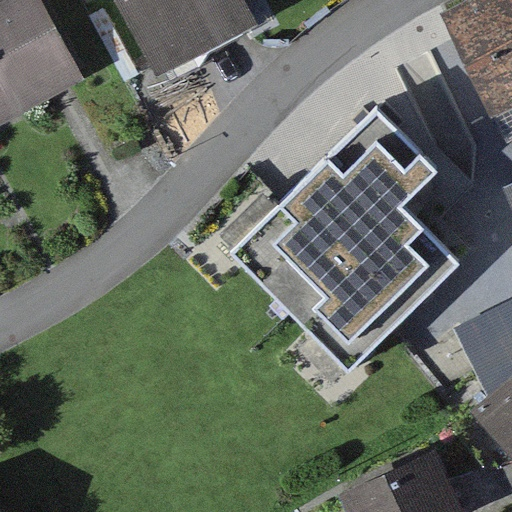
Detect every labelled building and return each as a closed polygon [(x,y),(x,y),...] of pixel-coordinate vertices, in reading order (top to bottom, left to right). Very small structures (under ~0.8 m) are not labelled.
[(118,0),(166,88),(255,41),(233,0),(118,0)] [(0,29),(0,144),(77,107),(32,14),(0,29)] [(511,42),(457,71),(491,138),(511,127),(511,42)] [(429,255),(419,264),(402,246),(440,210),(422,191),(403,208),(378,183),(346,214),(329,196),(275,247),(291,265),(276,279),(327,333),(305,354),(347,399),(462,290),(429,255)] [(511,221),(511,197),(503,201),(511,221)] [(511,405),(482,431),(511,465),(511,405)] [(343,511),(453,511),(429,464),(342,508),(343,511)]
